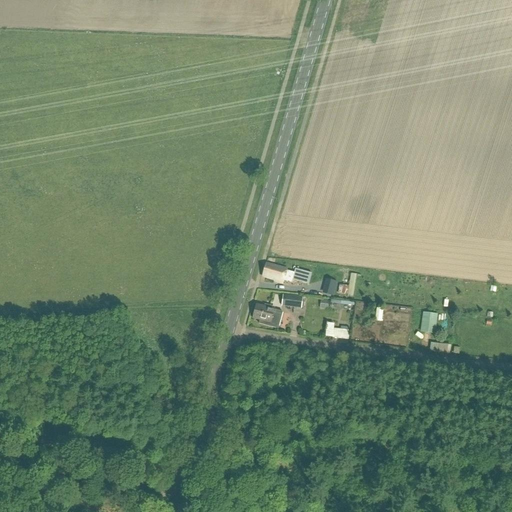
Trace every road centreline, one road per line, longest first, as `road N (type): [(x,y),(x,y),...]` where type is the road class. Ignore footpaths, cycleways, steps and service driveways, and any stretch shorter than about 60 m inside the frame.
road 1 (secondary): [(227,332),(324,0)]
road 2 (unclassified): [(511,366),(227,332)]
road 3 (secondary): [(175,511),(227,332)]
road 4 (track): [(169,479),(0,430)]
